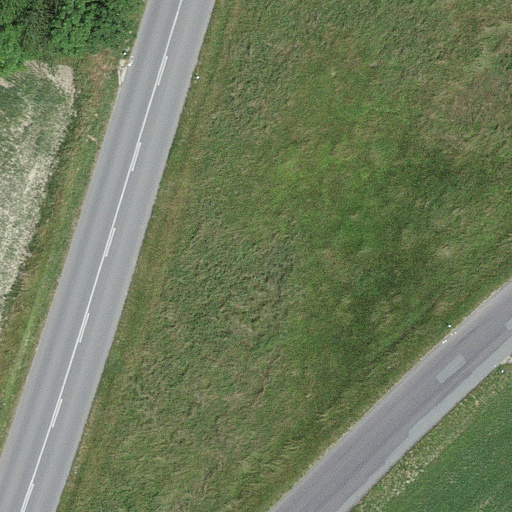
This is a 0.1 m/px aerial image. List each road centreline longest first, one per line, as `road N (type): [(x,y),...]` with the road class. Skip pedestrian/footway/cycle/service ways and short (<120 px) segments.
road 1 (secondary): [(173,0),(21,511)]
road 2 (tertiary): [(303,511),(511,307)]
